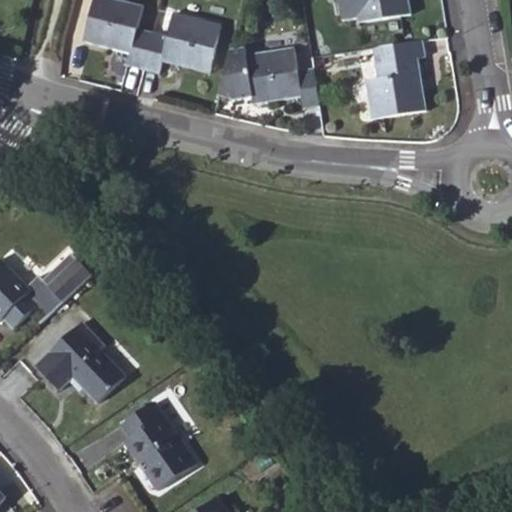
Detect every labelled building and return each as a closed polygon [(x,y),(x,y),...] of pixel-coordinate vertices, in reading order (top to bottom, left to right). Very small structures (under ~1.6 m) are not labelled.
[(143,69),(153,33),(137,28),(143,7),(114,0),(93,0),(83,40),(130,53),(127,65),(143,69)] [(355,0),(342,0),(346,20),(358,17),(355,0)] [(355,0),(358,17),(359,23),(409,15),(406,0),(355,0)] [(143,69),(158,73),(161,61),(208,72),(220,27),(173,15),(167,37),(153,33),(143,69)] [(381,47),(383,62),(376,63),(379,79),(369,81),(375,119),(423,112),(416,58),(424,57),(421,42),(381,47)] [(383,62),(381,47),(374,48),(376,63),(383,62)] [(218,96),(234,101),(253,98),(253,104),(301,98),(303,108),(319,106),(314,69),(297,71),(293,49),(246,55),(245,49),(230,52),(218,96)] [(48,285),(76,259),(67,249),(26,288),(30,292),(43,280),(48,285)] [(39,305),(49,316),(91,275),(76,259),(48,285),(43,280),(30,292),(26,288),(0,260),(0,321),(3,319),(14,329),(39,305)] [(37,367),(60,392),(75,378),(98,403),(126,377),(101,351),(105,347),(83,323),(37,367)] [(130,439),(141,457),(136,461),(157,491),(196,466),(154,404),(121,426),(130,439)] [(125,443),(136,461),(141,457),(130,439),(125,443)] [(0,509),(10,500),(0,489),(0,509)] [(227,511),(219,499),(200,511),(227,511)]
